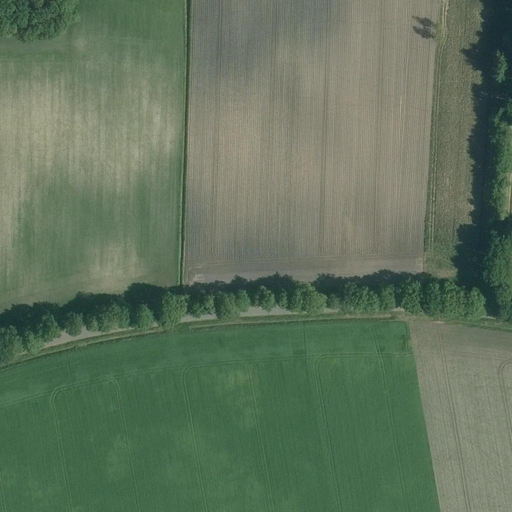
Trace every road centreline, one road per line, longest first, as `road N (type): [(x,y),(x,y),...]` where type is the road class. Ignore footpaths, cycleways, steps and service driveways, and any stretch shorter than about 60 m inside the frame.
road 1 (unclassified): [(0,356),(180,316),(397,306),(511,316)]
road 2 (track): [(495,314),(511,123)]
